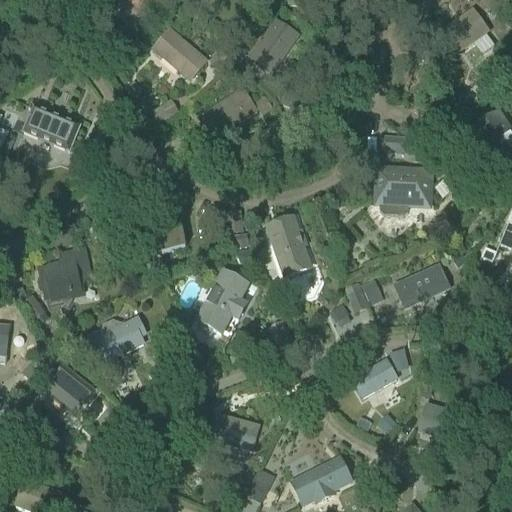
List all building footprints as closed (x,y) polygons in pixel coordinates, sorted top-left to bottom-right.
[(120,0),(128,5),(125,9),(135,17),(148,0),(120,0)] [(462,53),(471,46),(480,59),(493,50),(484,37),(486,36),(472,15),(439,38),(448,51),(456,45),(462,53)] [(285,38),(288,34),(275,25),(250,62),(270,76),(276,68),(272,65),(283,50),(287,52),(293,44),(285,38)] [(169,34),(166,38),(153,54),(163,62),(166,58),(180,71),(177,75),(185,81),(191,74),(195,78),(205,66),(169,34)] [(137,60),(128,53),(125,57),(121,61),(130,68),(133,64),(137,60)] [(241,95),(203,120),(212,132),(216,130),(221,138),(230,132),(227,128),(243,117),(246,121),(255,115),(241,95)] [(34,113),(24,136),(36,141),(38,137),(56,144),(54,149),(63,153),(67,144),(72,146),(78,131),(34,113)] [(469,133),(502,185),(511,178),(511,134),(499,114),(469,133)] [(379,214),(384,219),(402,220),(407,216),(407,208),(427,209),(428,179),(378,176),(377,206),(380,206),(379,214)] [(511,216),(507,229),(499,248),(511,253),(511,251),(511,216)] [(292,223),(267,232),(284,281),(309,272),(301,249),(304,248),(300,236),(297,237),(292,223)] [(162,259),(185,252),(179,229),(155,235),(162,259)] [(231,242),(232,254),(246,253),(246,241),(231,242)] [(60,256),(56,270),(39,274),(42,285),(37,286),(39,293),(43,292),(46,303),(81,295),(81,292),(90,279),(84,251),(60,256)] [(237,259),(239,266),(244,268),(251,265),(247,255),(237,259)] [(405,302),(409,311),(419,307),(417,302),(436,293),(438,298),(448,293),(438,270),(394,289),(400,304),(405,302)] [(393,285),(388,276),(383,279),(378,281),(383,290),(388,287),(393,285)] [(197,326),(199,327),(196,332),(197,335),(207,340),(210,339),(212,334),(220,339),(231,320),(238,324),(245,309),(238,306),(247,290),(223,277),(197,326)] [(346,292),(355,315),(383,305),(374,281),(346,292)] [(44,316),(32,299),(20,308),(32,325),(44,316)] [(369,313),(343,325),(351,342),(377,330),(369,313)] [(88,340),(90,345),(93,350),(102,368),(100,369),(106,383),(122,376),(115,361),(128,355),(137,350),(133,342),(144,336),(137,323),(125,329),(111,323),(102,328),(100,334),(88,340)] [(0,367),(4,368),(8,338),(8,331),(0,329),(0,367)] [(369,398),(395,383),(385,366),(351,384),(356,393),(364,389),(369,398)] [(73,418),(92,396),(63,372),(45,395),(73,418)] [(419,402),(429,405),(433,393),(422,390),(419,402)] [(465,421),(426,410),(422,425),(432,428),(429,437),(458,445),(465,421)] [(248,462),(257,431),(214,419),(210,433),(215,435),(212,444),(222,447),(223,443),(242,448),(240,452),(244,453),(242,460),(248,462)] [(335,465),(334,466),(289,487),(301,511),(314,505),(317,510),(335,501),(333,496),(352,487),(344,472),(339,474),(335,465)] [(234,487),(249,491),(252,478),(238,473),(234,487)] [(258,485),(250,500),(260,505),(268,490),(273,480),(260,473),(255,483),(258,485)] [(368,497),(381,504),(388,489),(375,482),(368,497)] [(15,511),(75,511),(78,503),(24,483),(14,511),(15,511)]
